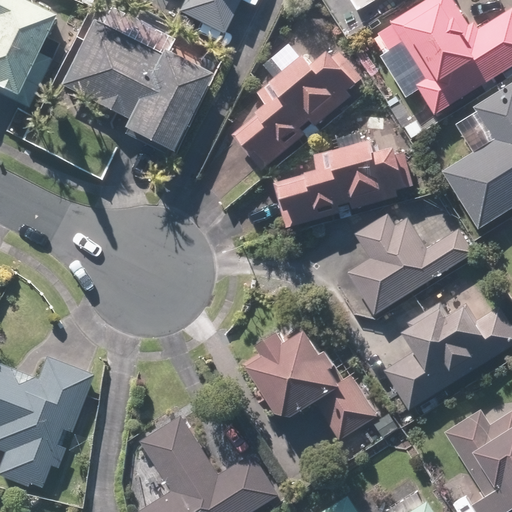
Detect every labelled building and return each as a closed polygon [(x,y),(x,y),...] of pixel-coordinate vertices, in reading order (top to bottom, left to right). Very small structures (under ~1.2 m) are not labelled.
[(0,0),(0,88),(33,105),(58,53),(47,48),(67,8),(50,0),(0,0)] [(185,0),(182,7),(230,29),(243,0),(185,0)] [(361,0),(369,13),(390,0),(361,0)] [(464,0),(423,0),(380,27),(435,116),(511,68),(511,6),(481,26),(464,0)] [(130,119),(180,144),(219,66),(170,42),(167,48),(98,14),(64,80),(133,114),(130,119)] [(238,130),(269,167),(373,79),(333,33),(310,52),(297,36),(270,59),(281,72),(267,84),(278,96),(238,130)] [(450,164),(487,222),(511,206),(511,82),(481,102),(500,133),(450,164)] [(281,176),(293,222),(422,189),(409,137),(390,142),(387,130),(315,148),(320,166),(281,176)] [(356,266),(383,310),(481,249),(465,224),(434,243),(415,213),(404,220),(396,207),(362,228),(378,253),(356,266)] [(390,365),(414,406),(511,348),(511,309),(507,301),(488,312),(479,296),(462,306),(455,295),(414,319),(428,343),(390,365)] [(344,436),(385,412),(327,314),(297,332),(292,323),(271,336),(276,344),(260,353),(295,413),(321,397),(344,436)] [(66,465),(100,370),(50,351),(42,374),(0,358),(0,445),(8,448),(0,469),(48,487),(57,462),(66,465)] [(479,499),(487,511),(511,511),(511,409),(498,418),(488,403),(453,426),(493,489),(479,499)] [(143,508),(145,511),(252,511),(287,491),(260,448),(227,468),(191,410),(149,436),(179,485),(143,508)] [(371,511),(358,489),(323,510),(323,511),(445,511),(428,484),(381,511),(371,511)]
